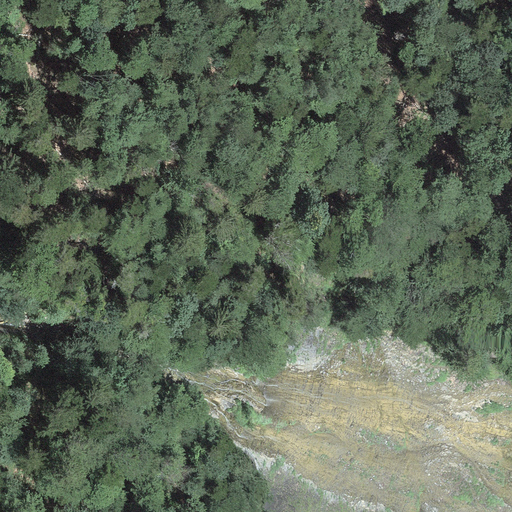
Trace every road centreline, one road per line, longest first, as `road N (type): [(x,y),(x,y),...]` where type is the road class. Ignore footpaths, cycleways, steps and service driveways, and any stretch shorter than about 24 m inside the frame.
road 1 (motorway): [(413,511),(59,0)]
road 2 (motorway): [(0,388),(85,511)]
